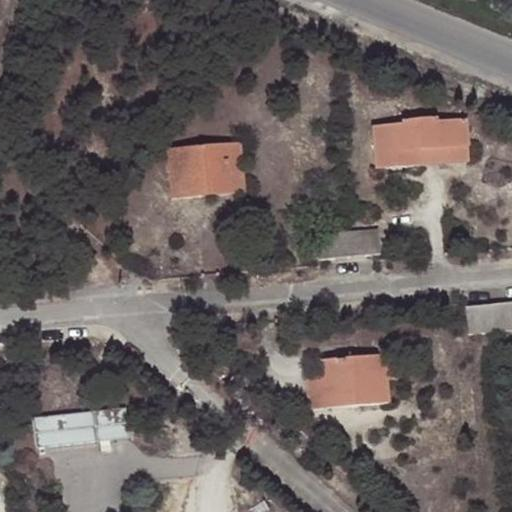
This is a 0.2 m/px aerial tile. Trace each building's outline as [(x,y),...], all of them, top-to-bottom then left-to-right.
[(409,126),(374,129),(376,169),(421,166),(420,151),(467,148),(465,120),(438,122),(437,118),(409,120),(409,126)] [(241,145),(168,151),(172,200),(206,197),(205,186),(245,182),(241,145)] [(467,148),(420,151),(421,166),(469,163),(467,148)] [(245,182),(205,186),(206,197),(246,193),(245,182)] [(377,229),(348,232),(350,258),(380,255),(377,229)] [(317,235),(319,260),(325,260),(350,258),(348,232),(317,235)] [(511,304),(499,305),(501,332),(511,331),(511,304)] [(499,305),(468,308),(469,335),(501,332),(499,305)] [(400,380),(398,356),(323,362),(323,377),(307,378),(308,411),(390,404),(388,381),(400,380)] [(36,414),(38,444),(130,439),(129,408),(36,414)]
